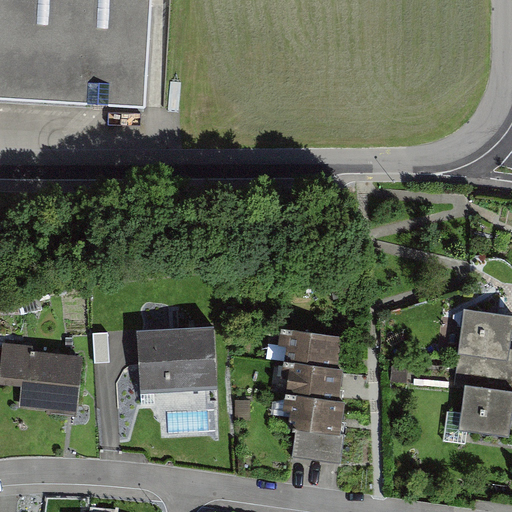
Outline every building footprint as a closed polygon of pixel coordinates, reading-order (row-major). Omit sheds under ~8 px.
[(0,0),(0,97),(146,107),(152,0),(0,0)] [(511,326),(464,320),(458,365),(509,372),(510,359),(511,347),(511,326)] [(93,334),(95,364),(111,363),(109,333),(93,334)] [(215,335),(138,338),(140,395),(217,391),(215,335)] [(279,352),(285,353),(283,369),(338,376),(342,343),(281,335),(279,352)] [(20,409),(77,415),(84,358),(33,352),(33,347),(3,344),(0,371),(0,385),(22,388),(20,409)] [(458,365),(455,392),(465,393),(511,399),(511,359),(510,359),(509,372),(458,365)] [(281,385),(287,386),(285,402),(340,409),(344,376),(338,376),(283,369),(281,385)] [(510,443),(511,429),(511,399),(465,393),(462,416),(459,437),(468,438),(510,443)] [(345,409),(340,409),(285,402),(283,417),(290,418),(288,435),(296,436),(341,441),(345,409)] [(462,416),(447,414),(443,445),(466,448),(468,438),(459,437),(462,416)] [(296,436),(293,460),(341,466),(344,441),(341,441),(296,436)]
